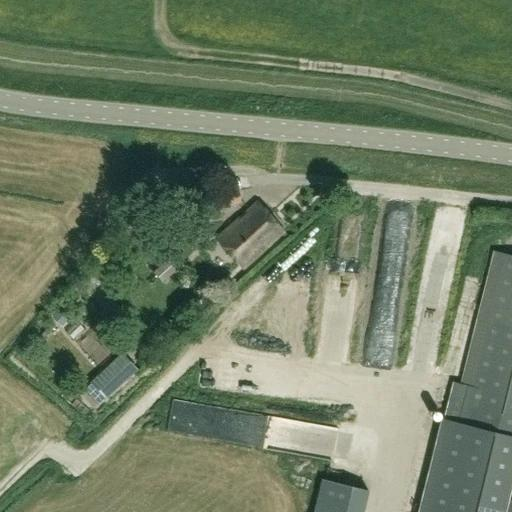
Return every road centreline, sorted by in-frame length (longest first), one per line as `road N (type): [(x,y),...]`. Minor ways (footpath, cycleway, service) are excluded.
road 1 (tertiary): [(511,154),(0,100)]
road 2 (unknown): [(163,0),(160,25),(177,46),(404,75),(511,106)]
